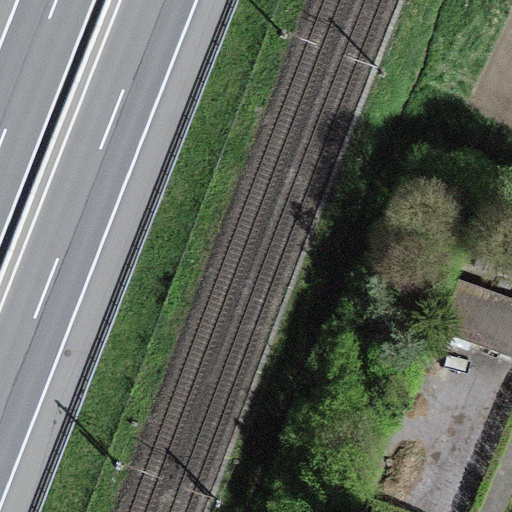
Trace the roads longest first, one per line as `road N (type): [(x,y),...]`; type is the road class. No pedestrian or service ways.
road 1 (motorway): [(0,406),(158,0)]
road 2 (motorway): [(56,0),(0,142)]
